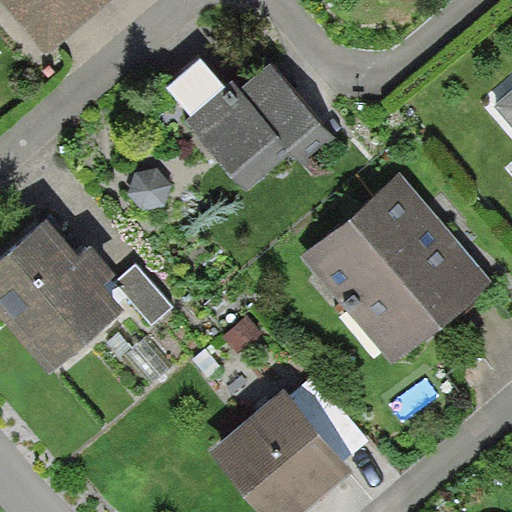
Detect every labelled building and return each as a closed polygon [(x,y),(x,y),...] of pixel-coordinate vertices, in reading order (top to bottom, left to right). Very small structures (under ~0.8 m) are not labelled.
[(0,0),(0,3),(36,47),(92,0),(0,0)] [(343,144),(276,52),(180,122),(236,198),(290,158),(302,174),(343,144)] [(511,90),(492,107),(511,132),(511,90)] [(391,170),(297,252),(389,358),(483,276),(391,170)] [(109,280),(42,205),(0,242),(0,307),(54,368),(126,303),(146,325),(168,306),(128,263),(109,280)] [(284,380),(204,438),(257,511),(278,511),(345,463),(284,380)]
